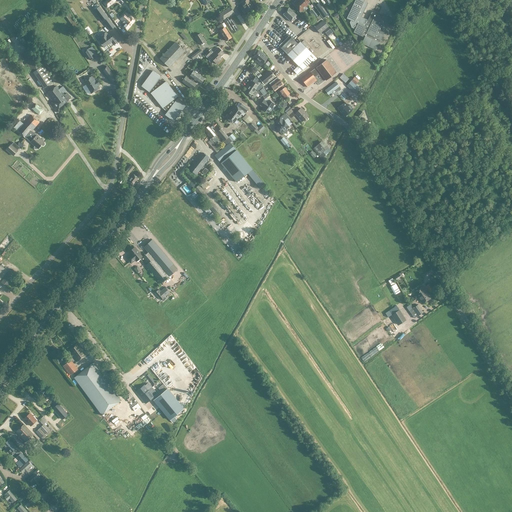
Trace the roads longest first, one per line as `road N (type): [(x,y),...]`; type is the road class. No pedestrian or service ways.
road 1 (unclassified): [(511,398),(357,138),(300,93),(253,36)]
road 2 (unclassified): [(0,319),(109,187),(143,0)]
road 3 (primary): [(0,383),(150,181)]
road 4 (primary): [(181,140),(253,36)]
